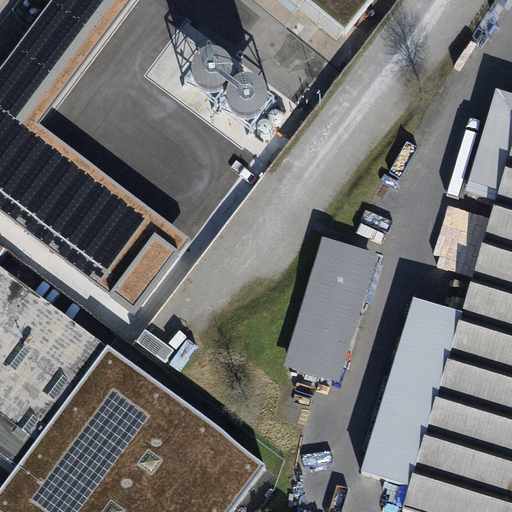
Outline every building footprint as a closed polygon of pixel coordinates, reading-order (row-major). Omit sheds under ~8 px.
[(111,0),(56,0),(0,75),(0,202),(116,290),(111,296),(135,314),(179,255),(155,237),(155,238),(13,132),(111,0)] [(303,0),(345,34),(373,0),(303,0)] [(511,99),(500,96),(470,195),(496,203),(511,151),(511,99)] [(403,511),(404,511),(511,511),(511,151),(496,203),(462,316),(414,302),(361,475),(409,489),(403,511)] [(473,272),(489,213),(462,206),(447,265),(473,272)] [(371,257),(329,244),(291,369),(333,382),(371,257)] [(0,314),(85,379),(107,350),(0,269),(0,314)] [(85,379),(0,314),(0,458),(16,471),(0,492),(0,511),(233,511),(266,469),(107,350),(85,379)]
